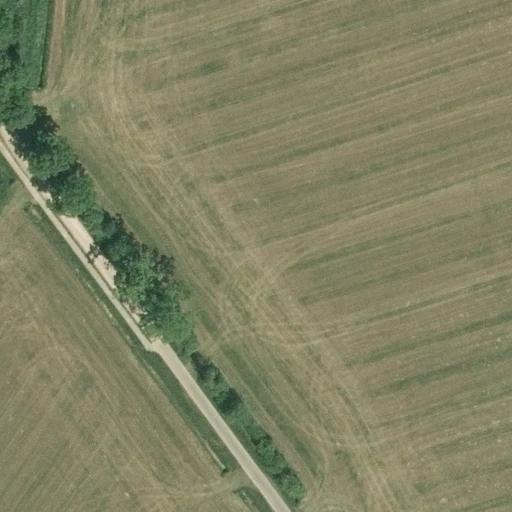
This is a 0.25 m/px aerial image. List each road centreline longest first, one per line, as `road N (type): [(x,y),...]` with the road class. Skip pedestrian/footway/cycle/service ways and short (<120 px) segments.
road 1 (track): [(158,347),(0,124)]
road 2 (unclassified): [(280,511),(158,347)]
